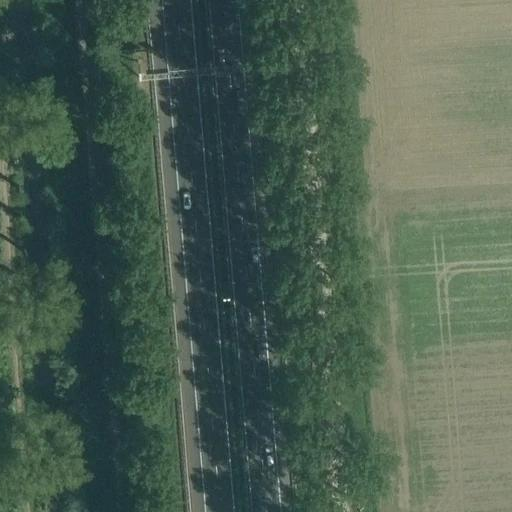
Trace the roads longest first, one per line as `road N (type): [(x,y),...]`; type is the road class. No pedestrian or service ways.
road 1 (unclassified): [(339,511),(294,0)]
road 2 (motorway): [(277,511),(233,0)]
road 3 (motorway): [(174,0),(217,511)]
